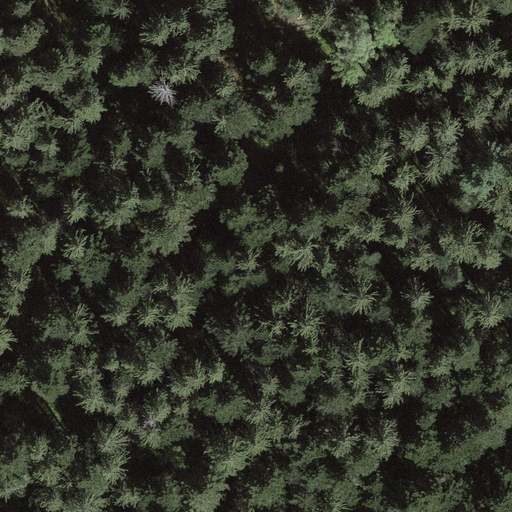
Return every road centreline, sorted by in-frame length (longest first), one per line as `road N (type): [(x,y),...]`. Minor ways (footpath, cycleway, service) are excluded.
road 1 (track): [(132,511),(511,346)]
road 2 (track): [(362,0),(271,35),(84,56),(0,79)]
